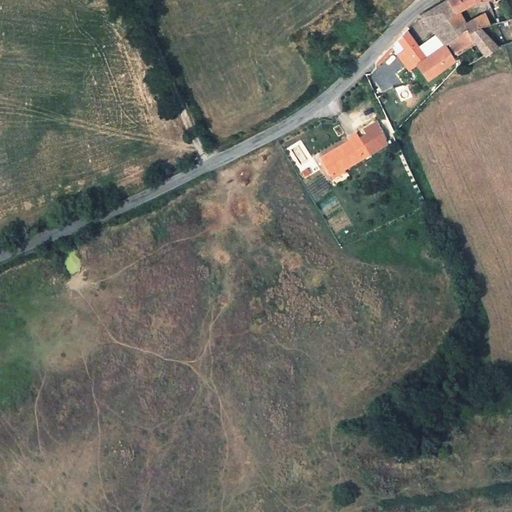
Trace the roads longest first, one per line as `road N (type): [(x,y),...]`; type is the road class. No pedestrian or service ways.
road 1 (unclassified): [(428,0),(324,104),(209,168),(0,259)]
road 2 (track): [(135,0),(209,168)]
